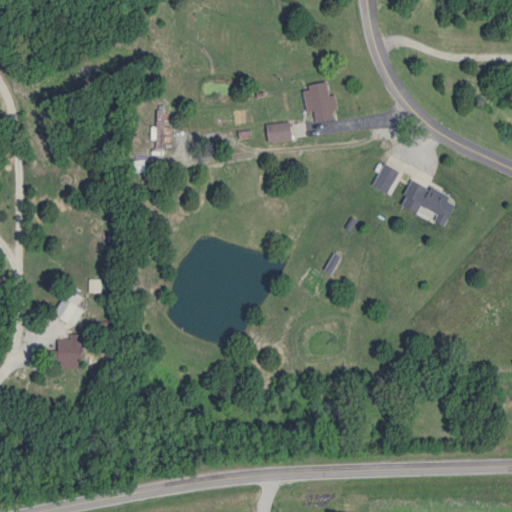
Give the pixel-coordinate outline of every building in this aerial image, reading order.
[(329,80),(310,85),(318,122),(337,118),(329,80)] [(294,122),(269,122),(269,140),(294,140),(294,122)] [(374,185),(391,193),(402,170),(386,162),(374,185)] [(452,223),(458,204),(451,202),(453,193),(412,180),(403,207),(452,223)] [(90,291),(101,291),(101,281),(90,281),(90,291)] [(74,325),(89,302),(70,290),(55,313),(74,325)] [(84,334),(70,334),(70,338),(60,338),(60,367),(84,367),(84,334)]
